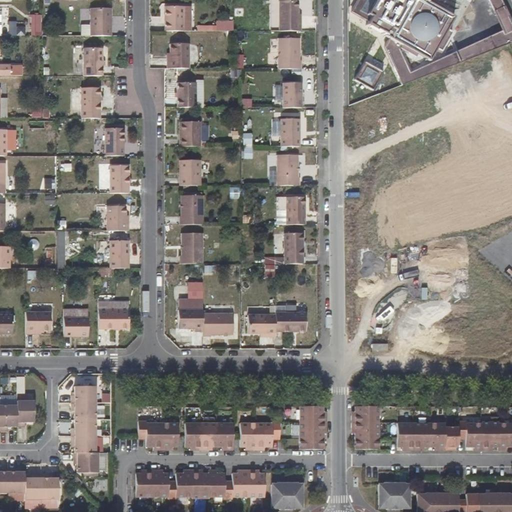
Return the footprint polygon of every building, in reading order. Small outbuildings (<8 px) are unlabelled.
[(401,87),(413,82),(409,74),(399,51),(400,49),(415,57),(416,55),(429,62),(436,49),(441,52),(451,34),(446,31),(453,18),(441,11),(442,9),(427,0),(426,2),(421,0),(356,0),(358,1),(351,13),(368,23),(366,26),(385,36),(384,37),(389,40),(384,49),(401,87)] [(503,5),(500,0),(488,0),(493,10),(503,5)] [(279,3),(279,32),(300,32),(299,25),(297,24),(297,3),(279,3)] [(502,13),(504,8),(503,5),(493,10),(496,16),(502,13)] [(165,8),(164,32),(183,32),(183,8),(165,8)] [(91,10),(91,36),(111,37),(111,10),(91,10)] [(42,15),(30,15),(30,32),(42,32),(42,15)] [(490,41),(495,50),(511,43),(511,29),(509,28),(496,34),(498,37),(490,41)] [(489,37),(409,74),(413,82),(495,50),(490,41),(489,37)] [(277,41),(277,70),(300,69),(300,62),(299,62),(298,40),(277,41)] [(167,61),(167,69),(188,69),(188,45),(170,45),(170,61),(167,61)] [(84,49),(84,76),(102,76),(102,50),(84,49)] [(372,91),(382,73),(364,63),(354,81),(372,91)] [(23,67),(0,66),(0,76),(23,76),(23,67)] [(177,84),(178,109),(196,109),(195,84),(177,84)] [(283,85),(282,109),(300,109),(301,84),(283,85)] [(73,89),(73,119),(92,119),(91,88),(73,89)] [(280,121),(280,148),(298,147),(298,121),(280,121)] [(180,123),(180,147),(199,147),(199,123),(180,123)] [(104,130),(104,157),(123,157),(122,130),(104,130)] [(251,135),(241,135),(241,147),(251,147),(251,135)] [(276,157),(267,157),(267,187),(276,187),(276,157)] [(297,179),(297,157),(276,157),(276,187),(299,187),(299,179),(297,179)] [(179,162),(180,187),(200,187),(200,162),(179,162)] [(110,167),(109,194),(128,194),(128,167),(110,167)] [(230,201),(241,201),(241,187),(230,187),(230,201)] [(180,218),(179,225),(202,225),(202,197),(181,197),(181,218),(180,218)] [(286,199),(286,226),(304,226),(304,199),(286,199)] [(107,208),(107,232),(128,231),(128,224),(125,224),(125,208),(107,208)] [(66,222),(57,222),(57,231),(66,231),(66,222)] [(56,269),(65,269),(66,231),(57,231),(56,269)] [(284,234),(284,265),(302,265),(302,235),(284,234)] [(181,257),(180,257),(180,265),(203,265),(202,236),(181,236),(181,257)] [(110,242),(109,269),(128,269),(128,242),(110,242)] [(0,269),(9,269),(9,248),(0,247),(0,269)] [(265,257),(264,277),(274,277),(275,257),(265,257)] [(203,300),(203,284),(188,284),(188,300),(203,300)] [(129,302),(98,302),(98,311),(128,311),(129,302)] [(128,311),(98,311),(98,329),(129,329),(128,311)] [(194,330),(194,333),(204,333),(203,315),(203,311),(178,311),(178,329),(194,330)] [(53,313),(26,313),(26,334),(33,334),(33,331),(53,331),(53,313)] [(203,315),(204,333),(204,338),(210,338),(211,336),(232,336),(232,315),(203,315)] [(304,315),(276,315),(276,317),(276,333),(304,333),(304,315)] [(0,316),(0,334),(12,334),(12,316),(0,316)] [(267,335),(267,338),(276,338),(276,333),(276,317),(248,317),(248,335),(267,335)] [(87,319),(64,319),(64,337),(88,337),(87,319)] [(73,398),(70,397),(70,405),(95,404),(95,388),(73,388),(73,398)] [(33,401),(16,401),(17,406),(17,428),(24,428),(24,424),(33,423),(33,401)] [(73,412),(73,421),(95,421),(95,404),(70,405),(70,412),(73,412)] [(17,428),(17,406),(0,406),(0,427),(0,431),(7,432),(8,428),(17,428)] [(355,408),(355,416),(350,416),(350,431),(354,431),(354,450),(378,450),(379,407),(355,408)] [(323,416),(323,408),(299,408),(299,448),(299,450),(323,451),(323,431),(325,431),(325,416),(323,416)] [(145,420),(137,421),(137,435),(145,435),(144,446),(152,447),(152,448),(168,447),(177,448),(177,422),(145,422),(145,420)] [(72,431),(69,431),(70,438),(95,438),(95,421),(73,421),(72,431)] [(271,422),(271,424),(251,423),(251,447),(239,447),(239,448),(248,448),(248,451),(264,451),(264,448),(271,448),(271,437),(279,437),(279,422),(271,422)] [(184,423),(184,447),(192,447),(208,447),(224,447),(232,447),(232,423),(184,423)] [(251,423),(239,423),(239,447),(251,447),(251,423)] [(511,425),(498,425),(498,423),(480,423),(480,425),(466,425),(466,423),(457,423),(457,429),(445,429),(445,425),(397,425),(397,448),(405,448),(405,451),(420,451),(420,448),(436,448),(436,451),(444,451),(444,449),(457,449),(457,438),(465,438),(465,449),(472,449),(472,451),(488,451),(488,449),(497,449),(497,451),(506,451),(506,449),(511,449),(511,425)] [(70,446),(73,446),(73,454),(95,454),(95,438),(70,438),(70,446)] [(98,473),(97,454),(95,454),(73,454),(72,461),(76,462),(76,473),(98,473)] [(14,468),(6,468),(6,492),(23,493),(24,478),(24,471),(14,472),(14,468)] [(143,474),(135,474),(134,498),(166,498),(166,500),(175,500),(175,498),(189,498),(189,500),(208,500),(208,499),(223,499),(222,501),(230,501),(230,499),(263,499),(263,475),(255,475),(255,472),(240,472),(240,475),(232,475),(232,485),(225,485),(225,475),(218,475),(218,472),(203,472),(203,475),(195,475),(195,472),(180,471),(180,474),(173,474),(173,485),(165,485),(166,474),(157,474),(157,471),(143,471),(143,474)] [(33,478),(24,478),(23,493),(23,499),(39,499),(40,474),(33,474),(33,478)] [(47,478),(47,474),(40,474),(39,499),(57,499),(57,478),(47,478)] [(293,510),(293,509),(301,509),(302,485),(297,485),(297,484),(276,484),(275,485),(271,485),(271,509),(279,509),(279,510),(293,510)] [(382,484),(382,485),(378,485),(378,509),(386,509),(386,510),(400,510),(400,509),(409,509),(409,485),(405,485),(405,484),(382,484)] [(457,511),(457,494),(449,494),(449,493),(425,494),(425,493),(424,493),(424,494),(416,494),(416,509),(415,511),(457,511)] [(511,511),(511,494),(509,495),(509,494),(484,494),(465,494),(465,511),(511,511)]
